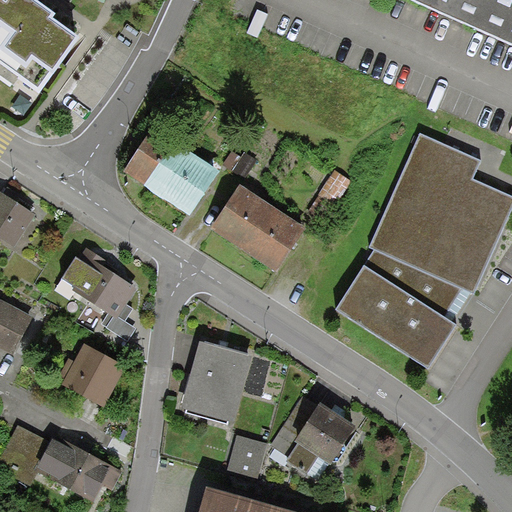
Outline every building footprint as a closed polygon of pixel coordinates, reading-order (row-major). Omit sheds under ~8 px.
[(0,0),(0,64),(40,93),(81,38),(54,19),(56,14),(36,0),(0,0)] [(511,0),(415,0),(511,42),(511,0)] [(155,193),(185,149),(154,127),(123,171),(155,193)] [(365,266),(336,310),(429,370),(457,327),(452,323),(461,308),(471,292),(475,294),(511,211),(511,197),(474,181),(481,160),(421,134),(369,248),(374,250),(365,266)] [(185,149),(155,193),(189,216),(219,172),(185,149)] [(233,151),(223,164),(232,171),(242,157),(233,151)] [(245,152),(242,157),(232,171),(244,179),(257,160),(245,152)] [(244,250),(273,206),(240,185),(211,229),(244,250)] [(36,216),(0,192),(0,239),(15,249),(36,216)] [(273,206),(244,250),(277,272),(306,228),(273,206)] [(104,260),(86,248),(79,260),(76,258),(62,281),(74,289),(72,292),(108,315),(117,321),(120,317),(125,321),(133,309),(127,305),(137,289),(100,266),(104,260)] [(33,318),(0,299),(0,349),(13,356),(33,318)] [(125,321),(120,317),(117,321),(108,315),(102,324),(128,342),(136,329),(125,321)] [(252,358),(200,343),(182,409),(234,424),(252,358)] [(127,368),(84,345),(76,362),(70,359),(59,379),(64,382),(62,386),(105,409),(127,368)] [(294,442),(318,407),(303,397),(271,445),(289,457),(297,444),(294,442)] [(337,415),(320,404),(318,407),(294,442),(297,444),(289,457),(285,462),(306,476),(318,458),(331,466),(356,428),(337,415)] [(36,473),(52,443),(18,426),(0,460),(0,470),(31,487),(38,474),(36,473)] [(268,444),(236,435),(225,477),(257,485),(268,444)] [(38,474),(95,503),(104,486),(112,491),(123,471),(64,440),(61,445),(53,441),(52,443),(36,473),(38,474)] [(280,511),(281,511),(246,502),(206,491),(200,511),(280,511)]
